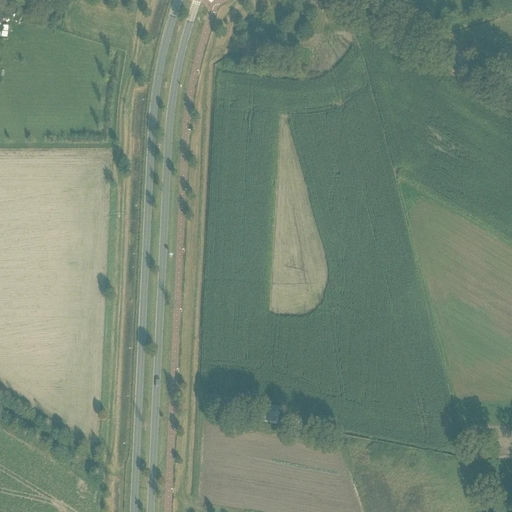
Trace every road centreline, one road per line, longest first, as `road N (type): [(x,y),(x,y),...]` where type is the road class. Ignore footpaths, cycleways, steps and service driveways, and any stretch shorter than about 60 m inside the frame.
road 1 (secondary): [(150,511),(173,79),(197,0)]
road 2 (secondary): [(176,0),(156,72),(148,158),(133,511)]
road 3 (tertiary): [(511,98),(333,0)]
